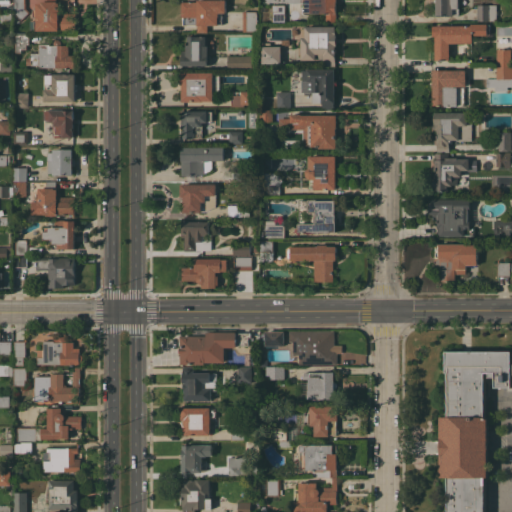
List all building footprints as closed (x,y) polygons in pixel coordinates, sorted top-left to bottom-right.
[(13,12),(13,0),(26,0),(26,8),(30,12),(19,23),(13,23),(13,12)] [(218,25),(207,25),(207,32),(197,32),(197,17),(181,17),(181,1),(197,1),(197,0),(226,0),(226,12),(218,13),(218,14),(222,14),(222,23),(218,23),(218,25)] [(326,22),(326,13),(319,13),(319,12),(304,13),(303,5),(311,5),(311,0),(337,0),(337,3),(337,13),(336,13),(336,22),(326,22)] [(459,0),(459,15),(436,15),(436,2),(435,1),(435,0),(459,0)] [(76,30),(58,30),(36,30),(36,29),(30,29),(29,21),(36,21),(36,17),(33,17),(33,9),(34,9),(34,7),(36,7),(36,3),(40,3),(40,1),(57,1),(57,2),(59,2),(59,13),(75,13),(76,30)] [(285,22),(272,22),(272,5),(284,4),(285,22)] [(496,10),(498,10),(498,14),(496,14),(496,20),(478,20),(477,5),(496,4),(496,10)] [(243,11),(257,11),(257,31),(243,31),(243,11)] [(1,23),(1,12),(13,12),(13,23),(1,23)] [(436,36),(434,36),(433,25),(471,25),(471,23),(487,23),(487,35),(473,35),(473,43),(450,43),(450,60),(436,60),(436,36)] [(335,26),(335,29),(336,29),(336,34),(335,34),(337,34),(337,45),(335,45),(335,49),(337,49),(337,52),(335,52),(335,65),(323,65),(323,59),(301,59),(301,54),(299,54),(298,48),(301,48),(301,37),(302,37),(302,28),(305,28),(305,26),(335,26)] [(14,33),(28,33),(28,44),(26,44),(26,49),(22,49),(22,51),(21,51),(21,52),(15,52),(14,33)] [(182,50),(186,50),(186,44),(188,44),(188,36),(206,36),(206,34),(207,34),(207,45),(208,45),(208,55),(210,55),(210,65),(182,65),(182,50)] [(31,67),(31,65),(26,65),(26,57),(30,57),(30,52),(38,52),(39,43),(49,44),(49,45),(53,45),(53,41),(55,39),(59,39),(61,41),(61,45),(68,45),(68,55),(74,55),(74,67),(31,67)] [(262,46),(263,46),(263,42),(270,42),(271,46),(281,45),(281,63),(262,63),(262,46)] [(496,65),(496,78),(486,78),(486,86),(494,86),(495,91),(507,90),(507,86),(511,86),(511,78),(511,77),(511,67),(511,49),(496,49),(496,65)] [(252,55),(252,69),(228,69),(228,55),(252,55)] [(0,73),(0,61),(1,61),(1,56),(12,56),(12,61),(12,72),(0,73)] [(335,69),(335,79),(336,79),(336,86),(335,86),(335,102),(334,102),(334,109),(322,109),(322,103),(321,103),(321,102),(312,102),(312,92),(311,92),(310,93),(305,93),(304,92),(301,92),(301,80),(302,80),(302,70),(307,70),(307,69),(335,69)] [(433,70),(466,69),(466,86),(454,86),(454,87),(458,87),(464,87),(464,106),(445,106),(445,105),(433,105),(433,70)] [(181,72),(212,72),(213,101),(203,100),(203,101),(182,101),(182,84),(181,84),(181,72)] [(75,73),(75,84),(76,84),(76,91),(75,91),(75,101),(72,101),(67,101),(44,101),(44,98),(43,98),(43,92),(44,92),(44,89),(43,89),(43,76),(45,76),(45,75),(52,74),(52,73),(75,73)] [(240,91),(250,91),(250,104),(244,104),(244,106),(232,106),(231,95),(240,95),(240,91)] [(290,91),(290,109),(277,109),(277,91),(290,91)] [(28,92),(28,107),(14,107),(14,92),(28,92)] [(44,120),(44,110),(49,110),(49,109),(63,109),(63,110),(73,110),(74,137),(55,137),(54,134),(53,134),(53,125),(54,125),(54,121),(49,121),(49,120),(44,120)] [(274,109),(274,120),(259,121),(259,109),(274,109)] [(207,110),(207,111),(212,111),(212,121),(207,121),(207,122),(202,122),(202,138),(183,138),(183,132),(184,132),(184,127),(183,127),(183,124),(184,124),(184,121),(183,121),(183,111),(207,110)] [(437,130),(433,130),(433,122),(435,122),(435,112),(467,112),(467,121),(472,121),(472,141),(458,141),(458,140),(452,140),(452,143),(449,143),(449,152),(437,152),(437,130)] [(337,114),(337,128),(336,128),(336,135),(335,135),(335,138),(336,138),(336,148),(303,148),(303,129),(279,129),(279,118),(291,118),(291,113),(301,113),(301,114),(337,114)] [(0,122),(7,122),(8,134),(0,134),(0,122)] [(242,143),(229,143),(229,130),(242,130),(242,143)] [(14,144),(14,131),(27,131),(28,144),(14,144)] [(498,132),(511,132),(511,151),(498,151),(498,132)] [(181,160),(182,160),(181,147),(224,147),(224,160),(208,160),(212,160),(212,166),(211,166),(211,170),(207,171),(207,173),(204,173),(204,174),(197,174),(197,175),(195,175),(195,180),(187,180),(187,175),(181,175),(181,160)] [(53,175),(53,173),(48,173),(48,160),(48,152),(53,152),(53,149),(72,149),(72,157),(75,157),(75,165),(73,165),(73,175),(53,175)] [(496,153),(504,152),(510,152),(510,167),(504,167),(504,166),(496,166),(496,153)] [(469,158),(469,170),(461,170),(461,176),(457,176),(457,184),(452,184),(452,185),(447,185),(447,188),(448,188),(448,190),(435,190),(435,188),(433,188),(433,178),(434,178),(434,171),(434,169),(435,169),(435,153),(449,153),(449,154),(448,154),(448,157),(458,157),(458,158),(469,158)] [(0,166),(0,154),(9,154),(9,163),(7,164),(7,166),(0,166)] [(309,155),(336,155),(336,189),(315,189),(315,188),(309,188),(309,179),(306,175),(305,170),(309,167),(309,155)] [(13,181),(13,167),(26,167),(26,181),(25,181),(13,181)] [(234,171),(247,171),(247,180),(234,180),(234,171)] [(280,194),(267,194),(267,190),(265,190),(265,188),(267,188),(267,184),(265,184),(265,172),(274,172),(275,174),(276,173),(278,175),(279,174),(278,174),(280,172),(284,176),(282,178),(282,177),(280,178),(283,180),(280,183),(280,194)] [(26,196),(13,196),(13,181),(25,181),(26,196)] [(32,201),(37,201),(37,198),(38,198),(38,188),(46,188),(46,181),(55,181),(56,189),(57,189),(57,196),(75,196),(75,216),(74,216),(74,213),(56,214),(56,215),(45,215),(45,214),(33,214),(32,201)] [(216,184),(216,195),(215,195),(215,206),(205,211),(202,211),(202,212),(183,212),(183,196),(181,196),(181,184),(216,184)] [(0,185),(9,185),(9,197),(0,197),(0,185)] [(327,232),(327,233),(325,233),(325,232),(298,232),(298,228),(297,228),(297,224),(298,224),(298,223),(311,223),(312,213),(309,213),(309,212),(308,212),(308,211),(307,211),(307,209),(308,209),(308,208),(299,208),(299,199),(317,199),(317,200),(335,200),(335,203),(336,203),(336,207),(335,207),(335,214),(335,217),(337,217),(337,222),(336,222),(336,232),(327,232)] [(429,199),(470,199),(470,210),(468,210),(468,219),(470,219),(470,225),(474,225),(474,234),(464,234),(464,235),(440,235),(440,231),(438,231),(438,219),(434,219),(433,218),(433,214),(429,214),(429,199)] [(249,205),(249,217),(228,216),(228,205),(249,205)] [(0,227),(0,216),(9,216),(9,227),(0,227)] [(265,237),(265,230),(263,230),(263,227),(265,227),(265,225),(263,225),(263,216),(284,216),(284,224),(285,224),(284,237),(265,237)] [(209,233),(211,233),(211,250),(196,250),(196,251),(186,251),(186,236),(182,236),(182,234),(182,218),(185,218),(185,221),(209,221),(209,233)] [(64,248),(57,248),(57,243),(52,243),(53,239),(43,239),(43,226),(55,227),(55,219),(65,220),(75,220),(75,229),(74,248),(64,248)] [(510,220),(510,238),(494,238),(494,220),(510,220)] [(16,239),(27,239),(27,244),(29,244),(29,254),(16,254),(16,239)] [(273,260),(260,261),(260,240),(273,240),(273,260)] [(233,255),(233,243),(250,243),(250,254),(233,255)] [(477,243),(477,264),(466,264),(466,268),(466,274),(455,274),(455,280),(440,280),(440,266),(435,266),(435,244),(439,244),(439,243),(477,243)] [(318,246),(318,244),(327,244),(327,246),(336,246),(336,251),(337,251),(337,254),(336,254),(336,260),(333,260),(333,271),(332,271),(332,273),(333,273),(333,281),(314,281),(314,265),(313,265),(313,260),(297,260),(297,262),(292,262),(292,260),(291,260),(291,259),(287,257),(287,249),(291,247),(291,246),(318,246)] [(7,258),(0,258),(0,246),(7,246),(13,246),(13,256),(13,257),(7,258)] [(13,256),(27,256),(27,266),(13,266),(13,257),(13,256)] [(48,272),(39,272),(39,270),(36,270),(36,265),(35,265),(35,262),(36,262),(36,257),(49,257),(49,258),(58,258),(58,257),(74,257),(74,265),(75,265),(75,270),(74,270),(75,274),(75,278),(76,278),(76,283),(75,283),(75,284),(74,284),(74,286),(70,286),(70,284),(64,284),(64,287),(49,287),(48,272)] [(252,257),(252,269),(251,269),(251,270),(235,270),(235,269),(234,269),(234,257),(252,257)] [(221,258),(221,259),(227,259),(227,271),(222,271),(221,272),(217,272),(217,275),(219,275),(219,287),(216,287),(216,288),(204,288),(204,287),(202,287),(202,284),(200,284),(199,283),(198,282),(197,280),(182,280),(182,268),(196,268),(195,258),(221,258)] [(497,262),(510,262),(511,262),(511,275),(510,275),(509,275),(509,276),(498,276),(498,275),(497,275),(497,262)] [(0,272),(12,271),(12,284),(0,284),(0,272)] [(236,332),(251,332),(251,337),(248,337),(248,345),(236,345),(236,347),(225,347),(225,362),(205,362),(205,364),(181,364),(181,354),(179,354),(179,347),(181,347),(181,336),(193,336),(193,329),(206,329),(206,336),(207,336),(207,332),(236,332)] [(334,330),(334,350),(337,350),(337,364),(333,364),(299,364),(299,354),(293,354),(293,341),(289,341),(289,330),(334,330)] [(284,331),(285,345),(265,345),(265,331),(284,331)] [(37,349),(44,349),(43,341),(54,340),(54,338),(58,338),(60,336),(64,336),(66,338),(66,342),(74,341),(74,348),(79,348),(79,353),(82,354),(83,356),(83,358),(83,360),(82,361),(80,362),(80,364),(61,364),(44,364),(44,365),(41,365),(41,364),(38,364),(37,349)] [(14,341),(15,341),(15,340),(25,340),(25,357),(23,357),(23,362),(22,362),(22,363),(20,363),(19,362),(16,362),(16,356),(14,356),(14,341)] [(0,341),(10,341),(11,341),(11,354),(0,354),(0,341)] [(485,511),(447,511),(447,477),(440,477),(440,455),(441,455),(441,438),(440,438),(440,416),(448,416),(447,373),(446,373),(446,351),(511,351),(511,387),(495,387),(495,377),(488,377),(488,373),(485,373),(485,417),(488,417),(488,477),(485,477),(485,511)] [(0,375),(0,364),(13,364),(13,366),(12,366),(12,375),(0,375)] [(184,400),(184,391),(183,391),(183,366),(194,366),(194,372),(210,372),(210,373),(216,373),(217,390),(211,390),(211,400),(184,400)] [(251,382),(238,382),(238,366),(251,366),(251,382)] [(284,366),(284,379),(270,379),(270,375),(265,375),(266,366),(284,366)] [(14,367),(27,367),(27,368),(28,368),(28,379),(27,379),(27,380),(25,380),(25,385),(14,385),(14,367)] [(51,376),(51,373),(56,373),(56,372),(61,372),(61,373),(64,373),(64,386),(73,386),(73,367),(80,367),(80,378),(80,383),(80,387),(80,400),(55,400),(54,402),(51,402),(49,400),(44,400),(44,402),(42,402),(42,401),(35,401),(35,395),(33,395),(33,388),(35,388),(35,376),(51,376)] [(320,399),(308,399),(308,379),(302,379),(302,375),(304,375),(304,372),(334,372),(334,381),(335,382),(336,383),(337,384),(337,386),(336,387),(335,388),(334,388),(334,399),(320,399)] [(0,396),(9,396),(9,407),(0,407),(0,396)] [(48,408),(49,408),(49,404),(59,404),(59,407),(62,407),(62,413),(63,413),(64,414),(64,415),(82,416),(82,428),(73,428),(73,429),(71,429),(71,428),(70,428),(70,438),(59,438),(59,439),(42,439),(42,428),(48,428),(48,408)] [(314,425),(310,426),(310,424),(308,424),(308,413),(309,413),(309,407),(310,407),(310,405),(338,405),(338,420),(336,420),(336,434),(329,434),(329,436),(314,436),(314,425)] [(184,435),(184,420),(181,420),(181,407),(210,407),(210,408),(215,408),(215,417),(210,417),(210,435),(184,435)] [(17,440),(17,427),(41,427),(41,439),(36,439),(36,440),(17,440)] [(277,440),(273,440),(272,428),(290,427),(290,440),(277,440)] [(231,428),(244,428),(244,439),(231,439),(231,428)] [(14,442),(20,443),(20,441),(32,441),(31,453),(14,452),(14,442)] [(13,452),(13,456),(0,456),(0,445),(12,445),(12,442),(14,442),(14,452),(13,452)] [(182,458),(182,445),(192,445),(192,444),(212,444),(212,455),(206,455),(202,456),(202,474),(196,475),(196,477),(191,477),(191,471),(182,471),(182,458)] [(333,477),(312,477),(312,469),(300,469),(300,444),(337,444),(337,477),(333,477)] [(43,471),(43,460),(43,452),(47,452),(47,447),(74,447),(79,447),(78,453),(75,453),(75,458),(80,458),(80,471),(43,471)] [(245,457),(245,465),(259,465),(259,476),(228,476),(228,457),(245,457)] [(0,470),(11,470),(11,485),(0,485),(0,470)] [(337,477),(337,491),(336,491),(336,503),(328,503),(328,511),(295,511),(295,501),(299,501),(299,499),(298,499),(298,493),(299,493),(299,482),(317,482),(317,487),(333,487),(333,477),(337,477)] [(183,511),(183,506),(182,506),(183,489),(182,489),(182,479),(196,479),(196,478),(210,478),(210,497),(212,497),(212,508),(195,508),(195,511),(183,511)] [(267,478),(280,478),(280,495),(267,495),(267,478)] [(49,508),(49,480),(75,479),(75,489),(79,489),(79,499),(80,500),(80,505),(78,507),(79,508),(78,508),(78,511),(69,511),(69,509),(49,508)] [(28,492),(28,511),(14,511),(14,492),(28,492)] [(238,511),(238,501),(250,501),(250,511),(238,511)]
